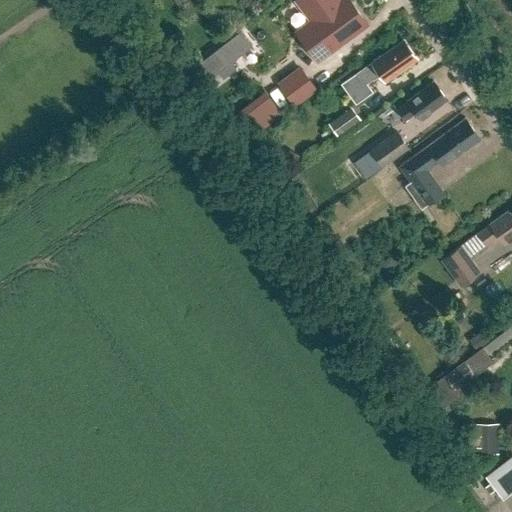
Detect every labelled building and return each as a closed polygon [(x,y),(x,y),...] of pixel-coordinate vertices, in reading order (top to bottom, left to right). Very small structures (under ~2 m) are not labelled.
[(297,0),(314,24),(299,35),(316,59),(365,23),(354,7),(348,11),(339,0),(297,0)] [(220,14),(217,10),(211,9),(207,12),(206,18),(209,22),(215,23),(219,20),(220,14)] [(178,55),(186,50),(177,38),(170,43),(178,55)] [(402,64),(414,55),(404,41),(392,50),(390,48),(341,84),(355,104),(369,94),(365,81),(363,79),(376,70),(383,81),(403,66),(402,64)] [(294,106),(317,89),(299,66),(276,82),(294,106)] [(421,119),(448,99),(434,80),(406,100),(407,101),(397,109),(406,120),(416,113),(421,119)] [(256,132),(282,114),(269,97),(244,116),(256,132)] [(337,136),(360,120),(351,107),(328,124),(337,136)] [(441,166),(480,138),(466,119),(399,167),(409,181),(404,185),(420,207),(425,203),(427,205),(444,193),(427,170),(438,162),(441,166)] [(370,150),(382,167),(409,148),(396,131),(370,150)] [(290,171),(300,158),(289,150),(279,163),(290,171)] [(306,213),(317,206),(305,188),(294,195),(306,213)] [(341,228),(379,209),(374,199),(336,218),(341,228)] [(511,211),(510,213),(508,210),(489,224),(490,225),(441,260),(460,286),(480,272),(469,257),(485,244),(486,245),(498,236),(505,244),(511,238),(511,211)] [(398,257),(394,251),(387,249),(381,253),(379,260),(383,266),(390,268),(396,264),(398,257)] [(342,256),(329,266),(358,305),(371,295),(342,256)] [(434,383),(442,393),(451,386),(454,390),(474,375),(464,361),(434,383)] [(498,454),(497,424),(475,424),(475,455),(498,454)] [(511,455),(485,477),(503,500),(511,492),(511,455)]
